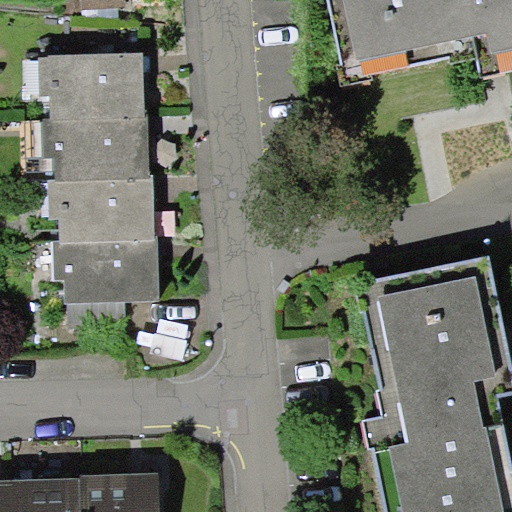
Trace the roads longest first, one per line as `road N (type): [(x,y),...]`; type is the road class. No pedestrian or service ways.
road 1 (residential): [(212,0),(247,420)]
road 2 (residential): [(247,420),(0,426)]
